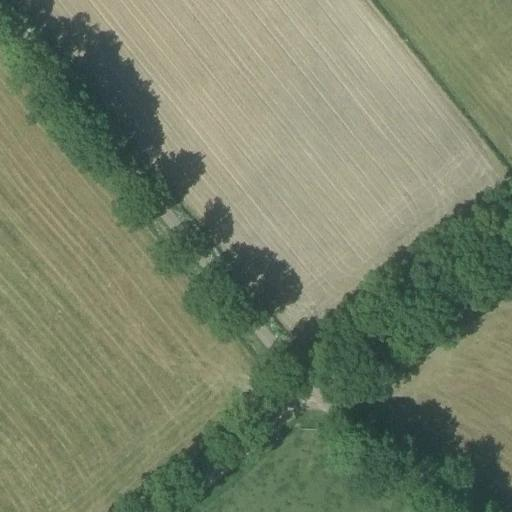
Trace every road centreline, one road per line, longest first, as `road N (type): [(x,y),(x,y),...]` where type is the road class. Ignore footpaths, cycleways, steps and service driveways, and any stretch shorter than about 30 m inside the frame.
road 1 (unclassified): [(309,391),(0,8)]
road 2 (unclassified): [(309,391),(511,226)]
road 3 (unclassified): [(468,511),(309,391)]
road 4 (track): [(165,511),(309,391)]
